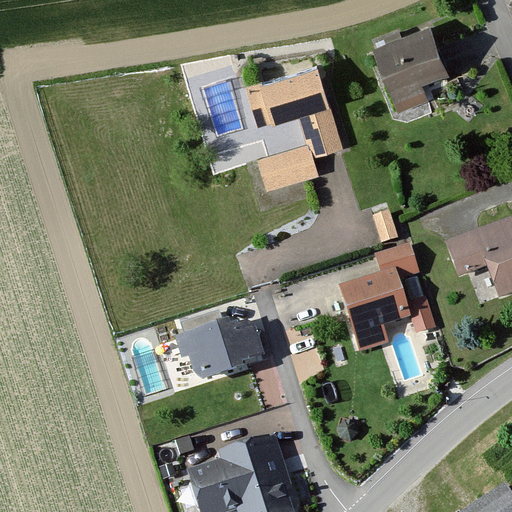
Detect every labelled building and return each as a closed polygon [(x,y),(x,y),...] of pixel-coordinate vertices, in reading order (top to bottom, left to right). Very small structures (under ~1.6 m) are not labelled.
[(437,26),(379,48),(404,111),(432,100),(425,83),(455,72),(437,26)] [(323,65),(250,86),(262,125),(301,114),(310,145),(261,159),(270,191),(324,176),(318,156),(347,148),(323,65)] [(392,211),(376,217),(386,245),(402,240),(392,211)] [(511,220),(452,243),(465,278),(493,267),(505,299),(511,296),(511,220)] [(384,276),(344,290),(366,352),(391,343),(386,329),(417,318),(404,282),(425,275),(414,244),(377,257),(384,276)] [(257,317),(188,340),(203,384),(271,361),(257,317)] [(220,464),(192,473),(204,511),(298,511),(274,436),(217,454),(220,464)] [(511,511),(511,486),(472,511),(511,511)]
